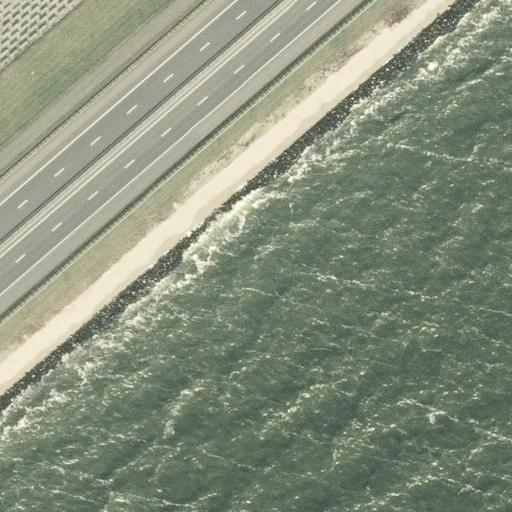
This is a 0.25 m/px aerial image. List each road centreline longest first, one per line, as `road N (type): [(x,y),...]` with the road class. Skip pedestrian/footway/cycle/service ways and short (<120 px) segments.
road 1 (motorway): [(0,269),(311,0)]
road 2 (motorway): [(250,0),(0,216)]
